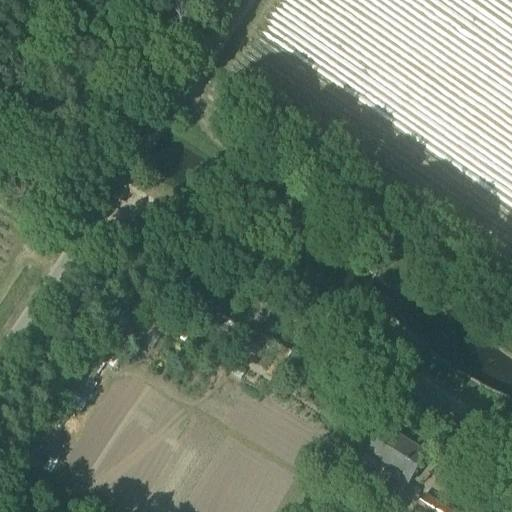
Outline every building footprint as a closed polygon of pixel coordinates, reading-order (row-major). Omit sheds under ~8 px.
[(511,353),(480,329),(443,309),(405,293),(375,273),(386,255),(384,254),(371,274),(373,275),(404,296),(442,312),(479,332),(511,357),(511,353)] [(122,329),(140,302),(128,294),(110,321),(113,323),(122,329)] [(511,399),(489,391),(453,370),(419,344),(391,316),(360,295),(358,294),(344,314),(347,315),(358,297),(389,318),(418,346),(452,372),(488,393),(511,402),(511,399)] [(106,364),(127,332),(122,329),(113,323),(92,355),(106,364)] [(237,350),(245,338),(236,332),(227,343),(237,350)] [(251,343),(243,355),(256,364),(264,352),(251,343)] [(284,385),(301,360),(287,350),(269,375),(284,385)] [(52,406),(24,445),(37,454),(65,416),(52,406)] [(407,486),(427,456),(385,429),(366,460),(407,486)] [(413,511),(448,511),(424,496),(413,511)]
